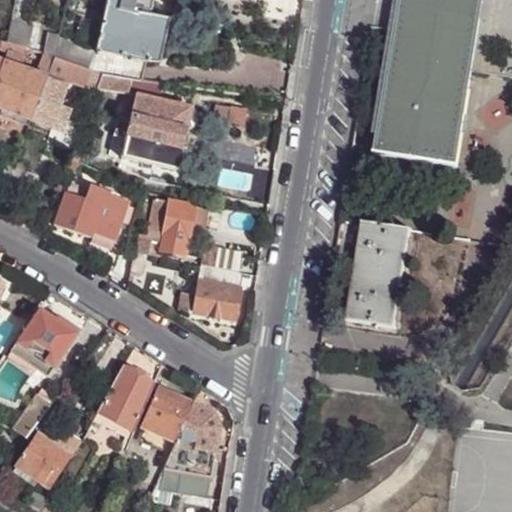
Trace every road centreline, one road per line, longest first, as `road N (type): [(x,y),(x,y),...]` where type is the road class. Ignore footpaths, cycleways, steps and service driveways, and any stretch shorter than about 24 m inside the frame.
road 1 (tertiary): [(263,406),(332,0)]
road 2 (residential): [(0,240),(263,406)]
